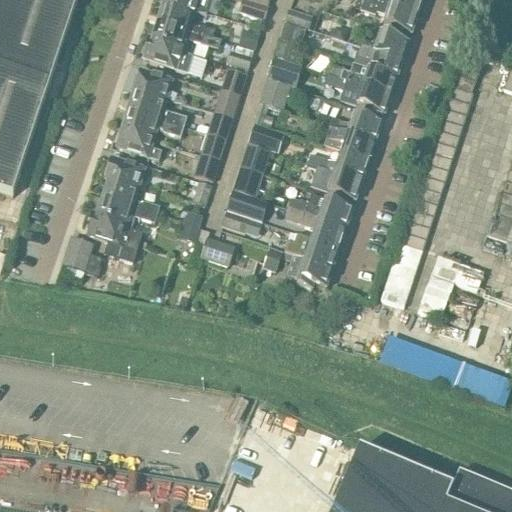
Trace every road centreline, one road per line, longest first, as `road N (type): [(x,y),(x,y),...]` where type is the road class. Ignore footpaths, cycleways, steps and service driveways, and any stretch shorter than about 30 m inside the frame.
road 1 (residential): [(341,291),(439,0)]
road 2 (residential): [(40,278),(134,0)]
road 3 (unknown): [(511,277),(466,248),(459,229),(481,115)]
